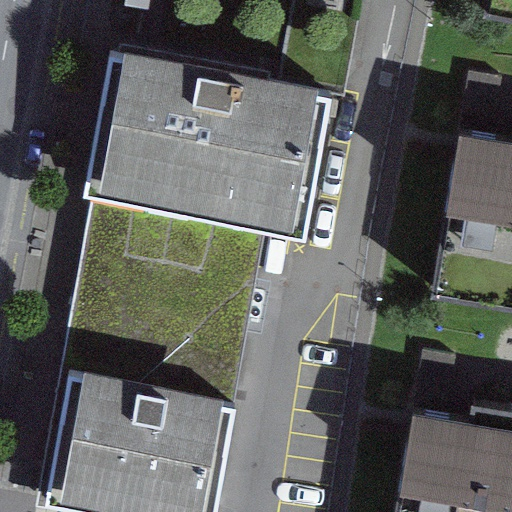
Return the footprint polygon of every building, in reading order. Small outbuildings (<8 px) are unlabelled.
[(511,0),(490,0),(489,7),(511,12),(511,0)] [(328,91),(115,51),(88,193),(100,195),(265,226),(301,233),(328,91)] [(511,142),(461,135),(438,287),(511,298),(511,142)] [(211,511),(265,226),(100,195),(42,500),(106,511),(211,511)] [(511,407),(472,401),(469,421),(417,412),(400,511),(486,511),(489,499),(511,502),(511,407)]
